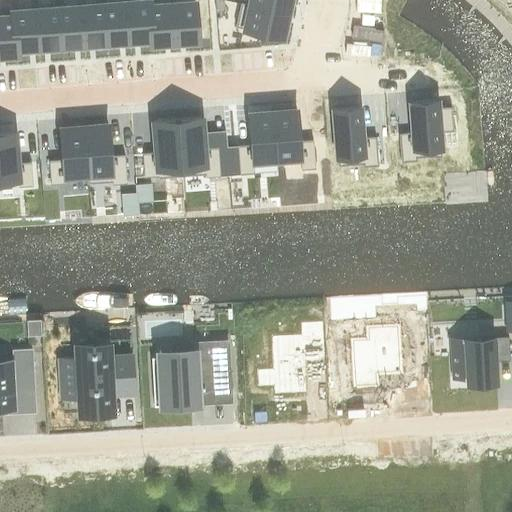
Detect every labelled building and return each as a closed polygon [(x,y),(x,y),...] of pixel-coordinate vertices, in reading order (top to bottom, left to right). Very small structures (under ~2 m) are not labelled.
[(215,0),(216,11),(225,11),(224,0),(215,0)] [(241,2),(241,3),(288,13),(290,0),(246,0),(246,3),(241,2)] [(149,1),(127,2),(130,41),(151,39),(151,44),(152,44),(149,1)] [(150,1),(149,1),(152,44),(175,42),(172,4),(151,5),(150,1)] [(127,2),(104,4),(107,42),(130,41),(127,2)] [(196,2),(172,4),(175,42),(199,40),(196,2)] [(241,3),(236,26),(258,31),(258,36),(275,35),(283,36),(288,13),(241,3)] [(104,4),(81,6),(84,44),(107,42),(104,4)] [(81,6),(59,8),(62,46),(84,44),(81,6)] [(59,8),(36,9),(39,48),(62,46),(59,8)] [(36,9),(14,11),(17,54),(18,54),(18,49),(39,48),(36,9)] [(13,16),(0,17),(0,55),(17,54),(14,11),(13,11),(13,16)] [(414,133),(400,134),(402,163),(418,162),(417,158),(442,156),(440,131),(454,130),(452,106),(438,107),(438,100),(411,102),(414,133)] [(362,107),(335,108),(338,164),(363,163),(363,166),(379,165),(377,137),(363,137),(362,107)] [(297,110),(273,112),(277,163),(301,162),(301,169),(316,168),(314,139),(300,140),(297,110)] [(252,144),(238,145),(240,174),(277,171),(276,163),(277,163),(273,112),(250,113),(252,144)] [(202,117),(178,119),(183,176),(206,174),(206,177),(220,175),(218,147),(204,148),(202,117)] [(157,151),(143,153),(145,176),(159,175),(159,178),(183,176),(178,119),(154,121),(157,151)] [(109,125),(85,126),(89,183),(113,181),(113,184),(127,183),(125,154),(111,155),(109,125)] [(63,159),(50,160),(52,184),(66,183),(66,180),(88,178),(88,183),(89,183),(85,126),(61,128),(63,159)] [(15,132),(0,132),(0,185),(19,184),(19,186),(33,185),(31,161),(17,162),(15,132)] [(137,193),(122,194),(124,215),(139,214),(137,193)] [(41,319),(27,320),(28,336),(42,335),(41,319)] [(273,369),(257,370),(258,387),(274,386),(275,395),(291,394),(291,395),(295,395),(295,394),(307,393),(305,361),(326,360),(323,321),(301,322),(302,335),(271,336),(273,369)] [(369,342),(353,343),(355,390),(379,389),(378,377),(391,376),(390,376),(402,375),(401,352),(415,351),(415,348),(425,347),(424,337),(400,338),(399,328),(368,330),(369,342)] [(466,355),(453,355),(454,377),(467,376),(467,384),(497,382),(496,354),(510,353),(509,335),(465,338),(466,355)] [(160,356),(152,356),(154,405),(164,404),(198,402),(198,396),(226,394),(223,342),(195,344),(196,350),(160,352),(160,356)] [(78,358),(61,359),(63,397),(80,396),(81,408),(103,407),(112,406),(111,394),(135,393),(132,355),(109,356),(109,347),(77,349),(78,358)] [(0,407),(11,407),(10,389),(34,387),(32,349),(15,350),(15,364),(8,364),(8,363),(0,362),(0,407)]
